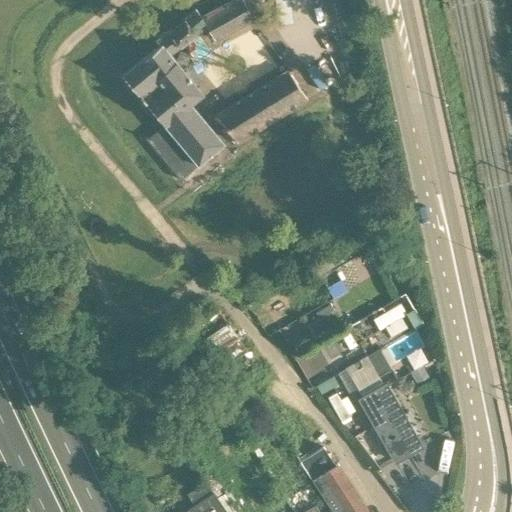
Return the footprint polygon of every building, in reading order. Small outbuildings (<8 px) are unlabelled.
[(225,143),(218,134),(212,127),(193,105),(203,96),(178,65),(177,66),(169,57),(181,47),(205,26),(217,40),(267,13),(258,0),(234,0),(202,18),(195,10),(182,21),(182,22),(168,32),(156,42),(159,46),(156,49),(122,77),(164,126),(148,139),(147,138),(145,140),(146,141),(180,181),(181,180),(181,181),(182,180),(181,180),(209,156),(210,157),(212,156),(211,155),(225,143)] [(234,146),(308,101),(306,99),(288,69),(215,114),(230,139),(234,146)] [(341,282),(327,289),(333,300),(347,293),(341,282)] [(330,303),(315,312),(319,320),(335,311),(330,303)] [(392,338),(408,329),(401,318),(406,315),(399,305),(374,320),(380,329),(384,326),(392,338)] [(423,325),(413,310),(406,314),(416,330),(423,325)] [(227,324),(225,326),(185,353),(200,375),(205,382),(231,364),(247,353),(227,324)] [(360,400),(356,392),(379,380),(378,378),(392,370),(380,348),(366,356),(369,363),(355,371),(354,369),(346,373),(344,370),(336,374),(357,413),(364,409),(395,462),(421,448),(385,386),(360,400)] [(423,366),(411,373),(417,384),(430,377),(423,366)] [(299,463),(330,511),(367,511),(365,507),(337,465),(335,466),(323,448),(299,463)] [(225,511),(206,482),(186,495),(194,506),(185,511),(173,511),(171,508),(165,511),(225,511)]
